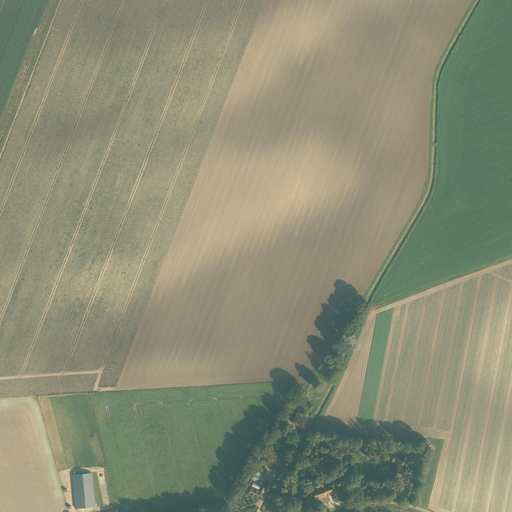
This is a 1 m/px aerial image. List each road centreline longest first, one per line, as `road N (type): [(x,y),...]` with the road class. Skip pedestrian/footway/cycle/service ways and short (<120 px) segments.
road 1 (track): [(353,312),(425,196),(434,84),(476,0)]
road 2 (track): [(353,312),(230,511)]
road 3 (track): [(511,258),(353,312)]
